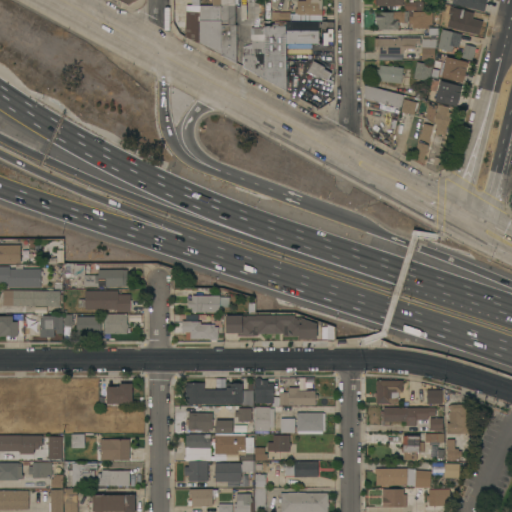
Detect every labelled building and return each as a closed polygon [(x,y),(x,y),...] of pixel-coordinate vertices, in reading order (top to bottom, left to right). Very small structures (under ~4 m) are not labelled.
[(220,0),(234,0),(234,24),(227,24),(227,21),(220,21),(220,6),(220,0)] [(296,0),(318,1),(318,5),(321,5),(321,15),(306,15),(306,16),(302,16),(302,15),(296,14),(296,13),(294,13),(294,9),(296,9),(296,5),(295,5),(295,1),(296,1),(296,0)] [(456,4),(456,5),(451,3),(452,0),(485,0),(483,11),(456,4)] [(417,2),(417,1),(422,1),(422,2),(423,2),(423,10),(403,10),(403,2),(417,2)] [(446,3),(459,7),(453,29),(440,26),(446,3)] [(198,44),(184,36),(185,11),(187,11),(187,5),(199,6),(198,44)] [(220,25),(220,55),(198,44),(199,6),(220,6),(220,21),(220,25)] [(378,24),(375,24),(375,12),(392,12),(392,11),(395,11),(395,12),(400,12),(400,11),(406,11),(406,23),(400,23),(400,21),(397,21),(397,25),(398,25),(398,28),(397,28),(397,30),(392,30),(392,29),(378,29),(378,24)] [(412,24),(408,24),(408,16),(412,16),(412,11),(431,11),(431,24),(427,24),(427,28),(412,28),(412,24)] [(285,90),(263,78),(264,35),(263,27),(263,26),(266,26),(272,26),(272,24),(274,24),(274,21),(285,21),(285,90)] [(236,25),(236,64),(220,55),(220,25),(236,25)] [(252,35),(252,27),(263,27),(264,35),(263,78),(243,67),(242,47),(251,44),(251,40),(251,35),(252,35)] [(428,28),(438,28),(438,36),(428,36),(428,28)] [(456,33),(454,39),(456,39),(454,47),(453,47),(451,52),(445,50),(444,55),(435,52),(436,48),(437,48),(441,29),(456,33)] [(286,30),(318,31),(318,43),(286,43),(286,30)] [(396,38),(396,37),(399,37),(399,38),(401,38),(420,38),(420,44),(415,44),(415,49),(404,49),(404,50),(402,50),(402,53),(378,53),(378,50),(374,50),(374,42),(377,42),(377,38),(396,38)] [(435,48),(434,48),(434,54),(427,54),(427,60),(420,60),(420,58),(420,49),(421,49),(421,38),(436,39),(435,48)] [(472,60),(461,57),(464,44),(475,47),(472,60)] [(445,56),(467,62),(464,73),(465,73),(463,79),(462,82),(440,77),(445,56)] [(312,61),(324,67),(323,69),(330,73),(326,80),(319,77),(318,79),(306,73),(312,61)] [(416,61),(432,64),(429,81),(413,78),(416,61)] [(402,68),(401,74),(404,75),(403,78),(401,78),(400,83),(377,81),(377,77),(374,77),(375,69),(378,69),(379,65),(402,68)] [(439,81),(461,86),(458,97),(459,97),(457,103),(456,106),(434,101),(439,81)] [(403,95),(395,126),(387,123),(391,106),(364,98),(364,85),(403,95)] [(413,115),(400,111),(403,99),(416,102),(413,115)] [(427,103),(430,104),(431,102),(433,103),(432,105),(436,105),(432,121),(428,119),(427,121),(424,119),(424,117),(427,103)] [(435,133),(437,124),(432,123),(435,113),(436,113),(438,104),(448,107),(447,110),(448,110),(448,112),(451,113),(447,126),(444,135),(435,133)] [(419,120),(415,130),(410,128),(413,118),(419,120)] [(422,123),(432,126),(428,142),(418,139),(422,123)] [(423,161),(413,158),(417,142),(427,144),(423,161)] [(0,262),(0,244),(20,244),(20,262),(0,262)] [(127,269),(127,286),(84,286),(84,275),(74,276),(74,273),(65,273),(65,264),(67,264),(70,264),(70,263),(76,263),(76,264),(84,264),(84,274),(98,274),(98,269),(127,269)] [(8,287),(8,283),(0,283),(0,266),(10,266),(10,268),(41,268),(41,287),(8,287)] [(60,290),(60,294),(62,294),(62,300),(60,300),(59,306),(13,305),(3,305),(3,290),(60,290)] [(118,290),(118,294),(130,294),(130,311),(117,311),(116,309),(85,309),(85,290),(118,290)] [(219,295),(219,297),(229,297),(229,306),(220,307),(220,311),(191,312),(191,307),(187,307),(187,299),(191,299),(191,295),(219,295)] [(23,335),(0,335),(0,315),(12,315),(12,314),(23,313),(23,335)] [(58,315),(61,315),(63,315),(63,333),(55,333),(55,330),(56,330),(56,328),(54,329),(54,336),(40,337),(40,320),(36,320),(36,314),(41,314),(41,313),(43,314),(43,315),(58,315)] [(104,333),(104,313),(126,313),(126,324),(128,324),(128,327),(127,327),(127,333),(104,333)] [(210,323),(214,323),(214,326),(218,326),(218,340),(210,340),(210,338),(197,338),(197,339),(193,339),(193,338),(190,338),(190,339),(185,339),(185,332),(182,332),(182,328),(181,328),(181,324),(182,324),(182,320),(191,320),(191,321),(197,321),(197,314),(210,314),(210,323)] [(316,338),(298,338),(298,335),(287,335),(287,325),(284,325),(284,333),(257,333),(257,325),(253,326),(253,332),(254,332),(254,333),(253,333),(253,335),(237,335),(237,332),(225,332),(225,315),(255,315),(255,314),(295,314),(295,317),(301,317),(301,318),(316,323),(316,338)] [(100,316),(101,332),(76,332),(76,326),(74,326),(74,322),(76,322),(76,316),(100,316)] [(260,377),(261,379),(267,379),(267,382),(273,382),(273,391),(288,391),(288,387),(299,387),(299,390),(297,390),(315,390),(315,394),(318,394),(318,399),(315,399),(315,404),(279,404),(279,405),(272,405),(272,403),(255,403),(255,379),(256,377),(260,377)] [(200,403),(200,405),(197,405),(197,403),(185,404),(185,382),(204,382),(204,389),(216,389),(216,378),(225,378),(225,389),(226,389),(226,387),(230,387),(230,383),(233,383),(233,382),(239,382),(239,383),(242,383),(242,403),(200,403)] [(402,380),(402,392),(398,392),(398,403),(393,403),(376,403),(376,397),(375,397),(375,392),(376,392),(376,380),(402,380)] [(106,403),(106,386),(119,386),(119,383),(132,383),(132,403),(106,403)] [(426,389),(442,389),(442,403),(426,404),(426,389)] [(456,404),(456,403),(460,403),(460,404),(466,404),(466,410),(468,410),(468,433),(454,433),(454,448),(458,448),(458,450),(460,450),(460,460),(456,460),(456,459),(447,459),(447,448),(446,448),(446,422),(449,422),(449,411),(450,411),(450,404),(456,404)] [(255,406),(269,406),(269,408),(274,408),(274,427),(269,426),(269,430),(254,430),(255,406)] [(251,421),(238,421),(238,416),(234,416),(234,411),(238,411),(238,407),(251,407),(251,421)] [(407,407),(435,407),(435,415),(428,416),(428,418),(417,419),(415,419),(415,425),(406,425),(406,424),(405,424),(405,420),(389,421),(389,425),(381,425),(381,416),(380,416),(380,410),(383,410),(383,407),(407,407)] [(212,412),(212,429),(208,429),(208,431),(202,431),(195,431),(195,429),(188,429),(188,425),(186,425),(186,418),(188,418),(188,412),(212,412)] [(323,412),(325,412),(325,430),(323,430),(322,430),(322,433),(297,433),(297,430),(296,412),(323,412)] [(294,417),(294,432),(280,432),(280,418),(294,417)] [(442,417),(442,430),(430,430),(429,418),(442,417)] [(232,420),(232,432),(215,432),(215,420),(232,420)] [(84,433),(84,447),(71,447),(71,433),(84,433)] [(185,460),(185,434),(189,434),(189,433),(210,433),(210,440),(212,440),(212,450),(210,450),(210,460),(185,460)] [(214,435),(215,435),(215,433),(245,433),(245,437),(253,437),(253,452),(253,459),(239,459),(239,453),(214,453),(214,435)] [(427,446),(427,442),(425,441),(425,433),(444,433),(444,441),(436,441),(437,447),(427,446)] [(0,434),(28,434),(28,450),(21,450),(0,450),(0,434)] [(289,435),(289,443),(290,443),(290,446),(289,446),(289,450),(268,450),(268,443),(273,443),(273,435),(289,435)] [(61,436),(47,436),(47,459),(61,459),(61,436)] [(419,442),(424,442),(424,451),(417,451),(417,459),(403,459),(403,436),(419,436),(419,442)] [(130,459),(96,459),(96,456),(100,456),(100,449),(96,449),(96,445),(100,445),(100,439),(129,439),(130,459)] [(255,460),(255,447),(264,447),(264,453),(267,453),(267,460),(255,460)] [(52,450),(52,451),(57,451),(57,459),(52,459),(29,459),(29,450),(52,450)] [(188,475),(184,475),(184,466),(188,466),(188,461),(207,460),(207,480),(188,481),(188,475)] [(240,462),(240,464),(242,464),(242,460),(254,460),(254,471),(241,471),(240,481),(215,481),(214,471),(215,462),(240,462)] [(294,476),(294,475),(285,475),(285,468),(282,468),(282,464),(285,464),(284,463),(294,462),(294,461),(317,461),(318,476),(294,476)] [(0,462),(18,462),(18,463),(21,463),(21,474),(23,474),(23,477),(22,477),(22,478),(18,478),(18,479),(0,479),(0,462)] [(51,462),(51,476),(47,476),(47,477),(32,477),(32,474),(28,474),(28,466),(32,466),(32,462),(51,462)] [(72,462),(97,463),(97,469),(94,469),(94,486),(72,486),(72,462)] [(443,463),(443,475),(430,475),(430,463),(443,463)] [(458,463),(458,477),(454,477),(454,480),(449,480),(449,477),(444,477),(444,463),(458,463)] [(415,468),(415,469),(430,470),(430,487),(414,487),(414,485),(386,485),(386,486),(381,486),(381,485),(376,485),(376,473),(375,473),(375,468),(407,468),(415,468)] [(98,485),(98,477),(97,477),(97,473),(101,473),(101,469),(109,469),(109,470),(129,470),(129,485),(98,485)] [(255,470),(261,470),(261,473),(264,473),(264,477),(266,477),(265,487),(254,486),(255,470)] [(62,474),(62,488),(51,488),(51,478),(53,478),(53,474),(62,474)] [(254,511),(254,487),(266,487),(266,511),(254,511)] [(77,488),(77,501),(77,511),(64,511),(64,503),(63,503),(63,488),(77,488)] [(212,488),(212,489),(218,489),(218,496),(215,496),(215,499),(212,499),(213,506),(191,506),(191,505),(187,505),(187,500),(189,500),(189,497),(189,495),(188,495),(188,491),(189,491),(189,488),(212,488)] [(382,488),(403,488),(403,494),(406,494),(406,506),(382,506),(382,488)] [(428,499),(426,499),(426,495),(428,495),(428,489),(443,488),(443,493),(447,493),(447,499),(444,499),(444,505),(428,505),(428,499)] [(50,511),(50,489),(63,489),(63,511),(50,511)] [(0,490),(29,490),(28,509),(0,509),(0,490)] [(287,492),(305,491),(305,492),(328,492),(328,502),(329,502),(329,505),(327,505),(328,511),(280,511),(280,492),(287,492)] [(250,493),(250,497),(252,497),(252,501),(250,501),(250,511),(234,511),(234,503),(236,503),(236,501),(236,499),(238,499),(238,497),(236,497),(236,493),(250,493)] [(125,494),(135,494),(135,511),(124,511),(103,511),(95,511),(92,511),(92,494),(125,494)] [(232,503),(232,511),(218,511),(218,503),(232,503)]
